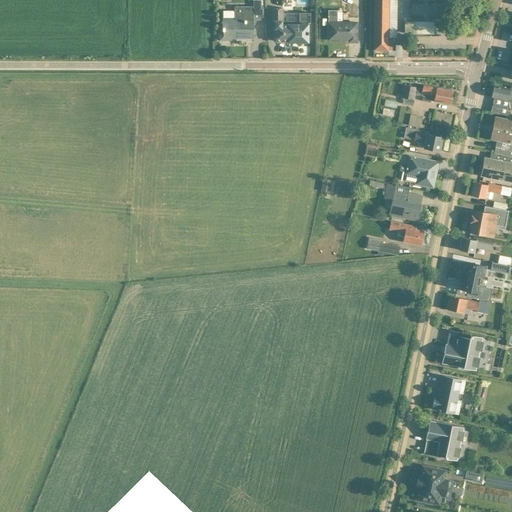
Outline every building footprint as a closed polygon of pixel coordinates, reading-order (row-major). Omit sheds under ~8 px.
[(373,0),(373,50),(392,51),(392,38),(388,38),(389,0),(373,0)] [(389,0),(388,38),(392,38),(396,38),(397,0),(389,0)] [(406,19),(430,18),(429,1),(405,1),(406,19)] [(218,43),(252,43),(252,7),(233,7),(233,19),(218,19),(218,43)] [(272,45),(308,45),(308,13),(298,12),(298,24),(282,24),(282,10),(272,10),(272,45)] [(327,41),(356,41),(355,21),(326,21),(327,41)] [(405,21),(405,34),(434,34),(434,22),(405,21)] [(396,99),(410,99),(411,83),(397,83),(396,99)] [(489,95),(507,99),(509,94),(511,95),(511,85),(509,89),(492,84),(489,95)] [(421,98),(449,104),(452,90),(424,85),(421,98)] [(403,124),(415,126),(418,115),(405,113),(403,124)] [(488,136),(511,142),(511,118),(494,114),(488,136)] [(413,143),(441,149),(444,135),(416,129),(413,143)] [(479,174),(511,181),(511,161),(483,154),(479,174)] [(415,184),(433,187),(438,161),(409,155),(405,173),(417,175),(415,184)] [(486,191),(499,194),(501,185),(473,179),(470,194),(485,197),(486,191)] [(388,215),(417,220),(422,194),(393,188),(388,215)] [(467,231),(493,236),(495,225),(505,227),(508,210),(483,205),(483,209),(471,207),(467,231)] [(421,244),(423,230),(415,229),(416,225),(390,220),(388,229),(403,232),(402,240),(421,244)] [(363,236),(362,247),(374,248),(375,237),(363,236)] [(458,250),(490,256),(493,243),(461,237),(458,250)] [(457,294),(495,302),(501,270),(464,262),(457,294)] [(446,307),(476,313),(479,302),(449,296),(446,307)] [(441,362),(475,370),(483,336),(449,328),(441,362)] [(433,408),(460,414),(467,380),(440,374),(433,408)] [(423,451),(457,458),(464,427),(430,420),(423,451)] [(447,470),(422,465),(420,476),(417,476),(415,488),(418,488),(416,499),(440,503),(441,496),(445,497),(448,479),(445,478),(447,470)]
